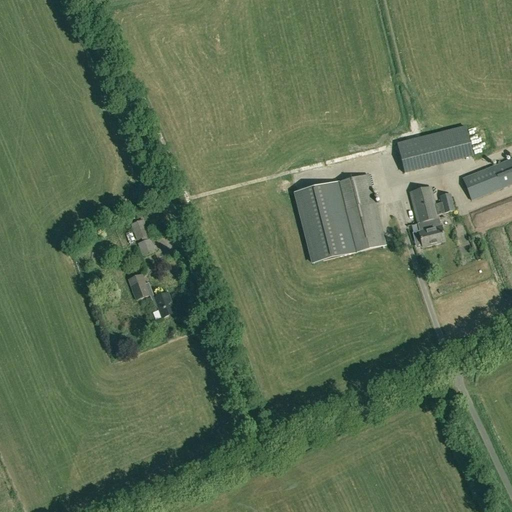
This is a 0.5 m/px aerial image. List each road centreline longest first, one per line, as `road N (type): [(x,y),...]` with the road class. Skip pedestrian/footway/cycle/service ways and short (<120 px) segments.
road 1 (unclassified): [(262,455),(80,0)]
road 2 (unclassified): [(262,455),(511,339)]
road 3 (unclassified): [(140,511),(262,455)]
